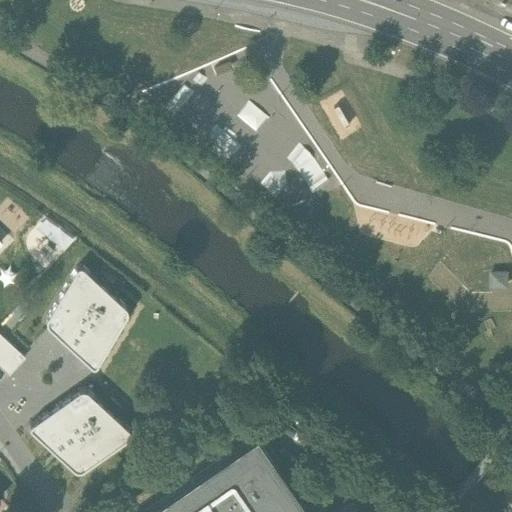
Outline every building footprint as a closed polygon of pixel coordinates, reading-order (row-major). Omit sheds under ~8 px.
[(224,51),(210,57),(215,67),(228,60),(224,51)] [(76,267),(46,318),(45,322),(47,324),(91,366),(93,367),(95,366),(125,316),(127,313),(127,309),(125,306),(83,267),(80,265),(78,265),(76,267)] [(490,270),(489,286),(505,286),(506,270),(490,270)] [(0,335),(0,368),(8,376),(25,358),(0,335)] [(130,431),(87,391),(83,389),(79,390),(29,425),(29,427),(29,429),(73,469),(76,470),(79,471),(81,470),(130,436),(131,433),(130,431)] [(306,511),(256,439),(150,511),(356,511),(353,507),(346,511),(306,511)]
